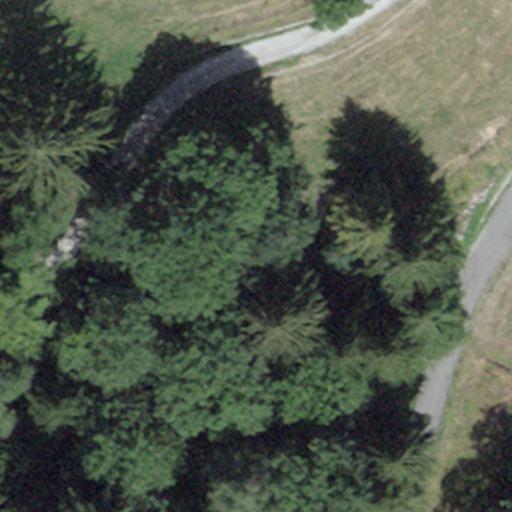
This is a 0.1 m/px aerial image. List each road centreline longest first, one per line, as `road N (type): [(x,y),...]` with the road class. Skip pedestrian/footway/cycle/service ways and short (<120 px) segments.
road 1 (track): [(386,0),(369,12),(222,53),(147,99),(0,317)]
road 2 (unclassified): [(511,226),(472,296),(426,511)]
